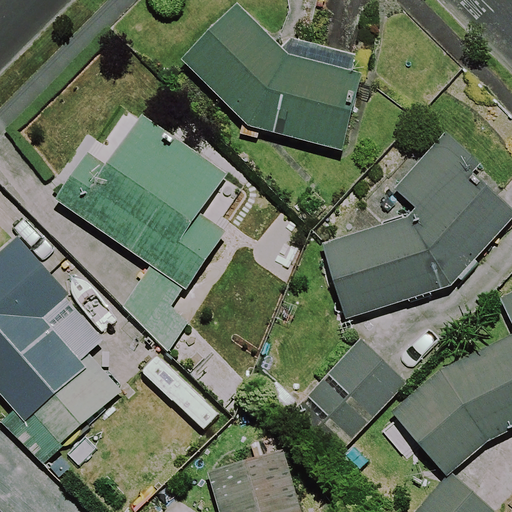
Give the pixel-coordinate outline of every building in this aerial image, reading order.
[(280,57),(242,13),(187,68),(247,132),(339,158),(359,85),(280,57)] [(226,181),(144,124),(77,219),(151,271),(120,316),(170,351),(188,325),(172,314),(226,237),(200,218),(226,181)] [(345,323),(444,295),(452,292),(511,223),(511,209),(443,131),(386,189),(412,221),(323,246),(345,323)] [(58,287),(10,234),(0,243),(0,396),(19,417),(6,430),(41,469),(121,396),(92,365),(84,372),(42,326),(77,293),(65,281),(58,287)] [(511,435),(511,303),(450,341),(463,362),(392,406),(438,481),(511,435)] [(404,391),(360,346),(293,414),(337,458),(404,391)] [(295,511),(279,459),(261,464),(208,480),(217,511),(295,511)] [(487,511),(450,477),(417,511),(487,511)]
